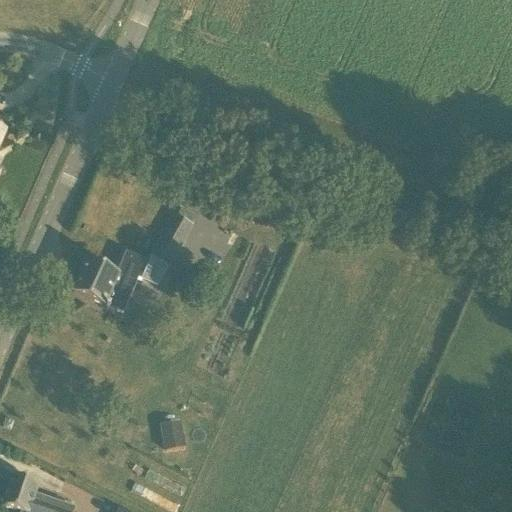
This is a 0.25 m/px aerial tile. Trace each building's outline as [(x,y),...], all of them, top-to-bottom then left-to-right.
[(131,163),(135,153),(123,148),(118,158),(131,163)] [(174,217),(190,227),(193,221),(177,211),(174,217)] [(174,217),(147,261),(163,271),(190,227),(174,217)] [(136,284),(137,281),(137,280),(137,279),(140,281),(147,265),(125,255),(116,276),(86,263),(73,294),(122,315),(136,284)] [(185,452),(181,433),(163,437),(167,455),(185,452)] [(37,487),(13,478),(3,509),(12,511),(70,511),(72,508),(54,502),(51,510),(32,504),(37,487)]
